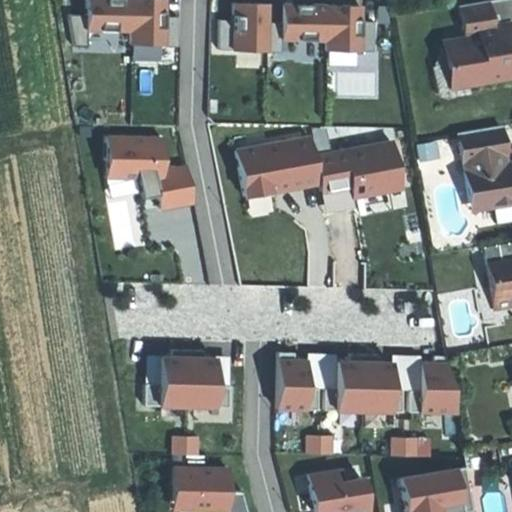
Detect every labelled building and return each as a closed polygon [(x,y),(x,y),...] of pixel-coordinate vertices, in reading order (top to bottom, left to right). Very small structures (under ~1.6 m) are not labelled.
[(85,29),(87,29),(129,31),(129,43),(163,44),(163,16),(163,0),(85,0),(85,14),(85,29)] [(511,0),(495,0),(488,1),(490,16),(495,15),(497,24),(498,25),(507,24),(511,22),(511,0)] [(488,1),(458,7),(464,39),(444,42),(446,66),(466,81),(467,83),(511,75),(511,49),(509,31),(489,34),(488,28),(491,27),(492,26),(490,16),(488,1)] [(232,19),(231,49),(265,50),(266,22),(267,3),(252,3),(232,3),(232,19)] [(324,50),(359,50),(360,21),(360,6),(351,5),(301,4),(287,4),(286,22),(280,22),(280,39),(324,40),(324,50)] [(385,6),(377,6),(377,22),(387,22),(385,6)] [(86,46),(87,29),(85,29),(85,14),(67,14),(72,46),(86,46)] [(490,16),(492,26),(491,27),(488,28),(489,34),(509,31),(507,24),(498,25),(497,24),(495,15),(490,16)] [(163,16),(163,44),(163,46),(177,46),(177,16),(163,16)] [(217,49),(231,49),(232,19),(218,19),(217,49)] [(360,21),(359,50),(373,51),(374,21),(360,21)] [(280,39),(280,22),(266,22),(265,50),(265,52),(279,52),(280,39)] [(498,128),(455,134),(459,162),(468,161),(503,156),(498,128)] [(105,136),(104,160),(122,160),(122,176),(136,177),(140,198),(157,194),(159,208),(192,202),(186,166),(161,171),(162,137),(105,136)] [(316,184),(307,136),(233,149),(241,197),(316,184)] [(392,142),(314,157),(320,191),(349,186),(351,198),(400,189),(392,142)] [(511,203),(511,162),(504,164),(503,156),(468,161),(469,171),(462,172),(468,211),(491,207),(511,203)] [(104,176),(122,176),(122,160),(104,160),(104,176)] [(511,220),(511,203),(491,207),(494,224),(511,220)] [(511,241),(480,247),(483,265),(511,260),(511,241)] [(511,260),(483,265),(491,309),(511,305),(511,295),(511,294),(511,260)] [(158,384),(142,383),(142,405),(184,406),(185,349),(170,349),(169,357),(164,357),(158,356),(158,384)] [(227,406),(228,385),(213,385),(213,357),(207,357),(202,357),(202,350),(185,349),(184,406),(227,406)] [(316,409),(316,388),(304,388),(305,360),(297,360),(291,360),(291,352),(276,352),(275,409),(316,409)] [(305,360),(304,388),(316,388),(319,388),(320,353),(305,353),(305,360)] [(320,353),(319,388),(322,388),(334,388),(334,360),(334,353),(320,353)] [(143,354),(142,383),(158,384),(158,356),(158,354),(143,354)] [(341,361),(334,360),(334,388),(322,388),(322,409),(361,410),(362,354),(348,354),(348,361),(341,361)] [(377,354),(362,354),(361,410),(400,411),(401,390),(389,389),(389,362),(383,362),(377,361),(377,354)] [(389,362),(389,389),(401,390),(404,390),(405,355),(389,354),(389,362)] [(405,355),(404,390),(407,390),(419,390),(419,363),(419,355),(405,355)] [(213,357),(213,385),(228,385),(228,356),(213,356),(213,357)] [(426,363),(419,363),(419,390),(407,390),(406,412),(455,413),(445,356),(432,356),(432,363),(426,363)] [(330,441),(305,440),(305,453),(330,454),(330,441)] [(183,442),(171,441),(171,454),(183,454),(183,442)] [(196,442),(183,442),(183,454),(196,455),(196,442)] [(390,455),(402,456),(403,443),(390,443),(390,455)] [(402,456),(415,456),(415,443),(403,443),(402,456)] [(214,507),(224,507),(225,507),(226,490),(226,468),(172,467),(171,499),(190,499),(190,506),(214,507)] [(471,511),(464,467),(398,478),(403,511),(406,511),(471,511)] [(366,511),(361,478),(344,480),(342,469),(306,474),(313,511),(334,508),(335,511),(366,511)] [(247,511),(242,491),(226,490),(225,507),(224,507),(225,511),(247,511)]
